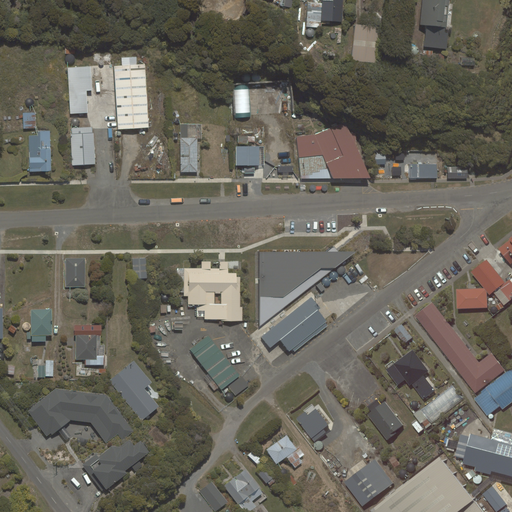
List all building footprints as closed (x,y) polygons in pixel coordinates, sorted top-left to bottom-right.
[(294,0),(284,0),(283,6),(292,8),(294,0)] [(322,0),(321,20),(342,22),(343,0),(322,0)] [(422,0),(420,24),(447,27),(449,0),(422,0)] [(320,27),(322,3),(308,2),(307,26),(320,27)] [(375,63),(380,28),(356,25),(351,60),(375,63)] [(449,28),(426,26),(424,47),(446,49),(449,28)] [(114,66),(118,129),(149,127),(145,64),(114,66)] [(67,68),(70,114),(88,113),(86,90),(92,90),(91,66),(67,68)] [(35,113),(23,113),(23,128),(36,128),(35,113)] [(298,135),(301,178),(371,178),(345,122),(315,134),(298,135)] [(93,127),(70,128),(72,165),(95,164),(93,127)] [(38,135),(29,136),(30,172),(52,171),(50,131),(38,131),(38,135)] [(198,137),(181,138),(181,172),(198,172),(198,137)] [(236,147),(236,166),(260,165),(259,146),(236,147)] [(408,164),(409,178),(437,178),(436,163),(408,164)] [(467,167),(447,167),(448,179),(467,178),(467,167)] [(511,297),(511,239),(499,250),(511,265),(511,263),(511,278),(505,283),(487,260),(472,272),(485,288),(457,289),(457,309),(488,308),(487,291),(490,295),(494,292),(504,304),(511,297)] [(356,252),(259,252),(259,326),(356,252)] [(86,286),(85,258),(65,258),(66,287),(86,286)] [(146,258),(132,259),(133,279),(147,278),(146,258)] [(241,277),(237,277),(237,273),(228,273),(228,262),(223,261),(219,261),(219,268),(211,268),(211,261),(201,261),(201,268),(183,268),(183,297),(188,297),(187,305),(197,305),(197,317),(206,317),(206,320),(243,321),(243,307),(241,306),(241,277)] [(311,298),(261,337),(270,349),(280,341),(289,353),(292,350),(294,352),(329,325),(316,310),(319,307),(311,298)] [(479,362),(432,302),(415,316),(475,393),(504,370),(491,353),(479,362)] [(31,309),(31,335),(52,335),(52,309),(31,309)] [(97,335),(76,335),(76,359),(96,360),(97,335)] [(209,335),(190,350),(221,390),(240,376),(209,335)] [(428,370),(413,350),(385,370),(397,386),(405,380),(409,386),(412,384),(423,399),(434,391),(421,375),(428,370)] [(152,382),(134,361),(109,381),(142,421),(159,407),(144,389),(152,382)] [(502,409),(511,402),(511,367),(473,398),(487,416),(500,406),(502,409)] [(249,385),(242,376),(228,386),(235,395),(249,385)] [(432,424),(464,399),(452,385),(421,410),(432,424)] [(56,389),(26,411),(47,437),(70,420),(91,423),(105,443),(118,433),(122,439),(133,431),(106,395),(56,389)] [(371,412),(367,415),(387,440),(396,433),(395,431),(402,425),(385,401),(381,404),(377,399),(367,406),(371,412)] [(311,438),(314,442),(326,433),(323,429),(328,425),(315,409),(307,415),(305,412),(297,419),(299,423),(300,423),(311,438)] [(418,433),(423,429),(417,421),(412,425),(418,433)] [(511,444),(470,434),(463,464),(475,467),(474,470),(490,475),(491,471),(511,476),(511,444)] [(297,450),(287,435),(266,450),(277,464),(297,450)] [(82,464),(103,492),(127,474),(126,471),(151,452),(141,439),(134,445),(130,439),(119,447),(113,446),(99,456),(97,453),(82,464)] [(304,455),(300,449),(288,458),(295,468),(302,462),(299,458),(304,455)] [(393,483),(375,459),(344,482),(362,506),(393,483)] [(482,511),(441,460),(376,511),(482,511)] [(265,465),(257,472),(266,483),(274,477),(265,465)] [(245,469),(223,486),(243,511),(249,511),(256,507),(252,501),(263,492),(245,469)] [(212,482),(199,491),(215,511),(228,502),(212,482)]
